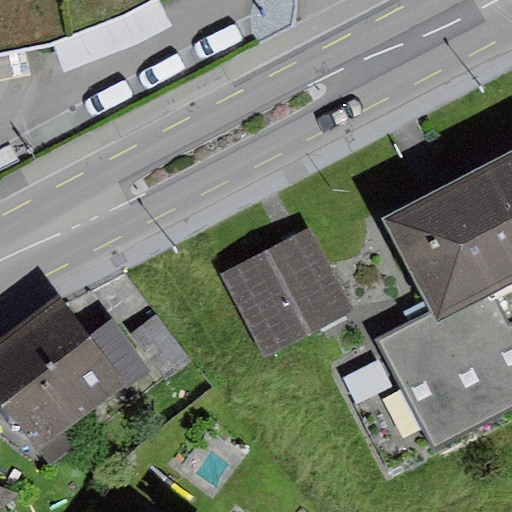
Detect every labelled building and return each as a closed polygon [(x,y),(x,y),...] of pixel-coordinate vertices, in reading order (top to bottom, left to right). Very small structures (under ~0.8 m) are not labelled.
[(0,0),(0,59),(53,49),(160,0),(0,0)] [(511,158),(441,196),(386,225),(438,324),(493,295),(511,285),(511,158)] [(311,232),(220,276),(261,361),(353,317),(311,232)] [(493,295),(438,324),(382,354),(437,455),(511,414),(511,327),(511,328),(493,295)] [(61,301),(19,332),(86,420),(128,389),(90,339),(61,301)] [(156,318),(133,336),(165,377),(188,359),(156,318)] [(112,323),(90,339),(128,389),(150,372),(112,323)] [(19,332),(0,345),(0,406),(50,471),(79,449),(68,434),(86,420),(19,332)] [(0,511),(18,497),(0,490),(0,511)]
